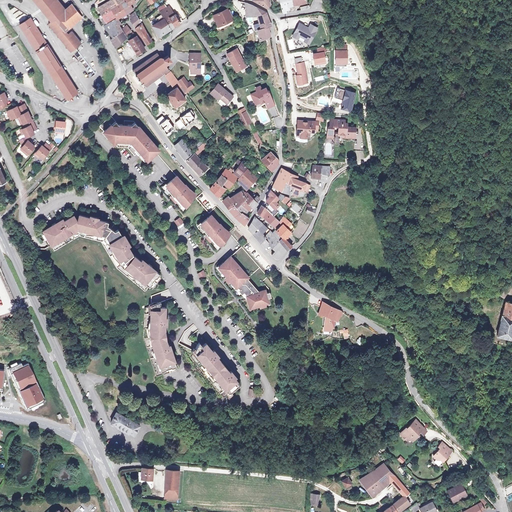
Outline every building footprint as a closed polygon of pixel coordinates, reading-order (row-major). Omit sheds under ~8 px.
[(47,21),(70,49),(74,46),(75,45),(80,41),(71,29),(65,33),(63,30),(82,16),(72,2),(71,3),(62,10),(53,0),(35,0),(50,19),(47,21)] [(111,7),(120,2),(123,0),(107,0),(99,5),(102,12),(103,12),(111,7)] [(123,0),(120,2),(126,11),(133,7),(129,2),(127,0),(123,0)] [(271,0),(272,8),(274,7),(278,6),(279,11),(283,12),(287,12),(286,9),(289,8),(289,5),(305,1),(305,0),(271,0)] [(117,16),(126,11),(120,2),(111,7),(115,15),(116,16),(116,17),(117,16)] [(167,21),(171,19),(170,16),(175,12),(171,7),(170,4),(167,5),(165,2),(158,6),(160,10),(162,13),(163,14),(156,18),(158,21),(153,24),(155,29),(167,21)] [(247,15),(248,15),(253,14),(257,14),(258,8),(247,2),(247,15)] [(115,15),(111,7),(103,12),(102,12),(97,15),(102,23),(115,15)] [(223,22),(223,21),(231,17),(227,7),(213,14),(218,24),(223,22)] [(257,14),(260,27),(271,25),(266,12),(258,8),(257,14)] [(133,24),(140,20),(138,16),(137,14),(134,10),(130,13),(132,16),(130,18),(133,24)] [(171,19),(175,25),(181,21),(179,17),(178,17),(175,12),(170,16),(171,19)] [(120,21),(117,16),(116,17),(104,24),(113,35),(121,28),(119,22),(120,21)] [(30,17),(20,24),(67,99),(75,93),(78,92),(30,17)] [(208,18),(200,22),(206,33),(214,28),(208,18)] [(171,27),(167,21),(155,29),(159,35),(171,27)] [(151,39),(146,31),(141,22),(135,27),(147,42),(151,39)] [(309,27),(300,22),(293,35),(298,37),(300,34),(306,37),(305,40),(309,42),(318,27),(311,23),(309,27)] [(127,24),(121,28),(124,32),(130,28),(127,24)] [(272,29),(271,25),(260,27),(258,28),(259,31),(260,37),(271,36),(270,29),(272,29)] [(124,32),(126,36),(127,37),(128,39),(128,38),(135,34),(130,27),(130,28),(124,32)] [(114,45),(126,36),(124,32),(121,28),(113,35),(110,37),(114,45)] [(128,38),(132,43),(134,46),(138,51),(144,47),(143,44),(140,41),(136,35),(135,34),(128,38)] [(346,43),(337,43),(336,49),(335,64),(347,65),(347,49),(346,49),(346,43)] [(325,45),(317,46),(318,51),(313,52),(315,63),(325,61),(324,51),(326,50),(325,45)] [(226,52),(236,69),(245,64),(236,46),(226,52)] [(165,70),(168,68),(166,65),(167,60),(170,58),(167,53),(164,55),(159,54),(157,51),(133,68),(132,68),(133,69),(138,76),(143,85),(147,82),(149,81),(165,70)] [(199,70),(199,51),(188,51),(188,61),(190,61),(190,70),(199,70)] [(302,56),(294,57),(295,62),(296,62),(298,74),(296,74),(298,83),(308,81),(304,60),(303,61),(302,56)] [(188,95),(185,91),(183,88),(170,70),(167,72),(168,73),(166,74),(174,86),(166,93),(175,105),(188,95)] [(185,82),(181,76),(177,79),(184,88),(185,90),(193,85),(189,80),(185,82)] [(218,95),(226,101),(232,94),(217,82),(210,90),(217,96),(218,95)] [(273,103),(269,92),(267,92),(266,89),(264,86),(260,87),(260,86),(255,89),(256,90),(250,92),(254,102),(259,100),(259,101),(263,99),(266,106),(273,103)] [(346,89),(337,86),(334,96),(343,99),(341,106),(350,109),(355,92),(350,90),(350,91),(346,90),(346,89)] [(24,112),(17,115),(19,120),(21,119),(23,122),(28,120),(29,122),(32,120),(32,118),(31,118),(24,103),(20,104),(24,112)] [(8,113),(10,118),(17,115),(24,112),(20,104),(17,106),(17,105),(8,109),(10,112),(8,113)] [(245,109),(242,112),(239,114),(241,119),(244,117),(247,123),(251,121),(245,109)] [(147,136),(140,128),(135,122),(132,125),(130,127),(127,126),(124,126),(122,126),(120,126),(118,123),(116,121),(111,115),(99,126),(105,131),(106,133),(109,136),(114,142),(118,147),(128,147),(135,155),(137,153),(139,155),(145,162),(147,159),(156,152),(159,149),(151,141),(150,141),(147,137),(147,136)] [(347,136),(348,128),(355,129),(355,126),(346,125),(347,123),(344,123),(344,118),(340,118),(340,117),(335,117),(335,118),(330,117),(330,126),(327,126),(327,136),(332,136),(333,124),(337,124),(338,125),(338,132),(340,135),(340,136),(347,136)] [(65,121),(56,119),(55,129),(58,129),(58,131),(64,132),(65,121)] [(314,129),(314,120),(307,119),(306,120),(306,121),(303,121),(303,119),(297,119),(296,129),(300,129),(300,134),(300,136),(308,136),(309,130),(314,130),(314,129)] [(26,136),(34,132),(32,129),(36,128),(32,120),(29,122),(30,124),(20,128),(22,133),(24,132),(25,136),(26,136)] [(205,138),(214,133),(210,127),(201,132),(205,138)] [(173,134),(178,140),(181,137),(184,135),(179,129),(173,134)] [(261,142),(256,131),(253,133),(258,143),(261,142)] [(27,139),(26,136),(25,136),(24,137),(19,139),(21,142),(22,145),(21,146),(24,148),(23,150),(27,153),(34,145),(27,139)] [(178,140),(174,143),(185,157),(192,150),(181,137),(178,140)] [(194,149),(201,144),(199,141),(192,147),(194,149)] [(201,144),(194,149),(197,152),(207,143),(205,141),(201,144)] [(41,144),(34,153),(38,156),(39,155),(42,157),(51,147),(46,142),(43,145),(41,144)] [(159,149),(156,152),(176,176),(182,171),(161,147),(159,149)] [(277,164),(278,163),(278,160),(274,155),(270,151),(261,158),(271,170),(277,164)] [(200,173),(204,169),(207,166),(195,152),(186,159),(200,173)] [(218,169),(222,166),(216,160),(213,164),(218,169)] [(239,175),(246,166),(241,161),(234,171),(239,175)] [(319,177),(319,178),(328,180),(330,165),(314,164),(311,175),(319,177)] [(280,188),(282,189),(286,181),(285,181),(290,172),(281,167),(272,185),(279,190),(280,188)] [(222,183),(223,182),(226,177),(231,181),(236,176),(225,168),(221,174),(210,186),(209,186),(218,194),(224,187),(224,186),(225,185),(222,183)] [(239,178),(238,180),(239,181),(240,183),(245,188),(248,185),(256,176),(247,168),(239,178)] [(297,175),(290,172),(285,181),(286,181),(295,186),(292,192),(298,194),(300,188),(302,189),(303,189),(306,182),(302,180),(297,178),(297,175)] [(181,204),(181,205),(183,203),(186,205),(195,193),(188,187),(185,184),(184,185),(176,176),(167,184),(165,186),(166,188),(172,194),(173,193),(175,196),(174,197),(177,200),(181,204)] [(226,177),(223,182),(227,186),(231,181),(226,177)] [(286,181),(282,189),(292,192),(295,186),(286,181)] [(265,206),(273,214),(278,210),(274,207),(278,203),(275,199),(279,196),(270,188),(267,193),(269,194),(265,198),(268,202),(264,206),(265,206)] [(240,190),(230,197),(234,202),(237,205),(240,202),(243,199),(245,197),(243,194),(245,191),(240,190)] [(243,199),(247,203),(253,196),(252,195),(251,196),(246,191),(245,191),(243,194),(245,197),(243,199)] [(202,192),(196,198),(208,212),(215,207),(202,192)] [(288,196),(280,193),(279,196),(284,201),(288,196)] [(247,203),(251,206),(252,207),(256,202),(255,201),(258,198),(259,197),(256,194),(253,196),(247,203)] [(222,200),(228,207),(234,202),(230,197),(228,195),(222,200)] [(247,209),(251,206),(247,203),(243,199),(240,202),(245,207),(247,209)] [(237,205),(234,202),(228,207),(233,212),(244,223),(248,216),(244,213),(240,209),(237,205)] [(245,207),(240,202),(237,205),(240,209),(244,213),(247,209),(245,207)] [(256,211),(261,215),(265,206),(264,206),(261,203),(256,211)] [(276,226),(280,221),(279,220),(273,214),(265,206),(261,215),(264,217),(270,222),(276,226)] [(61,222),(62,224),(59,226),(56,223),(56,222),(52,224),(53,225),(44,230),(51,242),(52,244),(55,250),(80,235),(102,241),(118,267),(146,290),(150,285),(160,272),(152,266),(153,265),(149,262),(149,263),(146,266),(143,263),(144,262),(145,263),(146,261),(142,258),(141,259),(134,253),(128,245),(130,244),(127,239),(126,240),(126,241),(125,242),(122,239),(124,238),(119,228),(115,230),(112,227),(108,225),(109,221),(98,218),(98,220),(94,219),(94,217),(95,217),(96,216),(91,214),(90,216),(80,214),(79,218),(76,219),(74,215),(65,220),(64,218),(59,221),(60,223),(61,222)] [(220,244),(230,233),(222,227),(220,223),(219,224),(211,215),(201,223),(199,225),(201,227),(206,233),(208,232),(210,235),(209,236),(212,239),(215,244),(217,242),(220,244)] [(276,229),(283,235),(284,236),(287,234),(290,230),(286,227),(291,222),(283,215),(279,220),(280,221),(281,222),(282,222),(276,229)] [(268,242),(270,243),(277,235),(270,230),(265,235),(262,232),(267,227),(253,217),(248,227),(264,246),(268,242)] [(277,235),(280,238),(283,235),(276,229),(276,228),(274,226),(270,230),(277,235)] [(234,227),(229,231),(230,233),(242,246),(247,242),(234,227)] [(270,243),(275,248),(281,242),(279,240),(280,238),(277,235),(270,243)] [(281,242),(275,248),(274,251),(279,255),(282,253),(281,252),(292,244),(286,238),(284,236),(283,235),(280,238),(279,240),(281,242)] [(235,252),(231,256),(220,266),(219,266),(221,268),(220,269),(222,272),(226,276),(227,276),(228,275),(230,278),(229,279),(230,280),(232,283),(234,285),(236,284),(237,286),(239,289),(238,290),(240,292),(242,294),(244,292),(246,295),(247,300),(248,305),(252,304),(252,306),(258,304),(265,303),(264,301),(267,301),(267,298),(271,297),(269,292),(269,288),(262,281),(268,276),(267,275),(260,267),(242,246),(235,252)] [(511,279),(508,279),(500,293),(508,297),(511,289),(511,279)] [(319,312),(326,313),(327,313),(331,306),(324,301),(322,300),(319,312)] [(172,347),(171,343),(169,343),(166,334),(166,324),(168,324),(168,318),(166,318),(166,316),(166,305),(162,305),(162,301),(160,301),(156,301),(152,301),(152,304),(145,307),(145,337),(157,375),(164,372),(168,371),(179,367),(174,354),(175,354),(173,350),(169,351),(169,349),(172,347)] [(511,302),(508,302),(499,337),(511,339),(511,302)] [(341,310),(331,306),(327,313),(331,314),(330,325),(332,325),(333,325),(334,322),(335,320),(337,320),(337,315),(341,310)] [(207,341),(203,344),(200,340),(196,348),(192,356),(225,396),(230,392),(241,382),(236,376),(234,374),(235,373),(234,372),(232,369),(231,370),(218,355),(220,354),(217,351),(216,350),(215,351),(213,349),(207,341)] [(21,360),(10,365),(28,406),(34,403),(38,401),(39,404),(43,402),(42,399),(45,398),(39,385),(32,371),(31,368),(28,360),(22,363),(21,360)] [(116,424),(122,428),(129,432),(130,431),(135,434),(141,424),(118,411),(112,421),(116,424)] [(413,438),(418,433),(416,431),(418,429),(419,430),(423,426),(416,418),(407,427),(406,426),(400,432),(406,438),(413,438)] [(443,459),(450,451),(449,450),(450,448),(442,441),(439,445),(440,447),(433,454),(437,458),(441,457),(443,459)] [(401,456),(397,459),(401,464),(405,461),(401,456)] [(371,496),(389,482),(396,477),(390,471),(384,463),(374,471),(359,479),(371,496)] [(401,467),(397,469),(402,476),(406,474),(401,467)] [(142,468),(141,480),(151,481),(151,480),(153,480),(154,469),(142,468)] [(165,498),(174,499),(173,502),(177,502),(180,471),(167,470),(165,498)] [(390,483),(402,497),(402,498),(404,496),(410,493),(399,479),(396,477),(389,482),(390,483)] [(452,499),(460,495),(461,497),(467,494),(462,482),(447,489),(452,499)] [(396,511),(409,504),(404,496),(402,498),(402,497),(399,498),(381,511),(396,511)] [(422,511),(434,511),(437,511),(432,501),(420,507),(422,511)] [(464,511),(480,511),(484,509),(480,502),(463,510),(464,511)]
